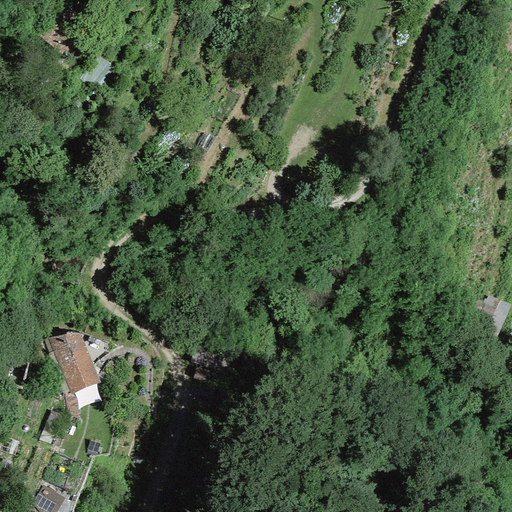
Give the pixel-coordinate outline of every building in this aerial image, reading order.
[(39,35),(63,57),(78,41),(53,19),(39,35)] [(507,307),(488,299),(476,330),(494,337),(507,307)] [(80,333),(47,338),(52,351),(71,395),(99,383),(80,333)] [(52,351),(47,338),(43,340),(48,353),(52,351)] [(54,435),(61,416),(49,412),(42,431),(54,435)] [(96,457),(99,445),(89,441),(85,453),(96,457)] [(56,511),(64,497),(41,485),(29,507),(39,511),(56,511)]
